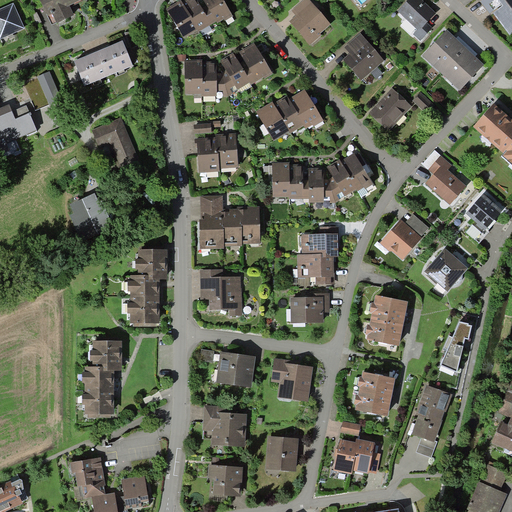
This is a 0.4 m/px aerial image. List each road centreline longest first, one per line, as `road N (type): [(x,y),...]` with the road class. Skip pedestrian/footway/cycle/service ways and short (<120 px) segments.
road 1 (residential): [(182,332),(185,195),(149,7)]
road 2 (track): [(511,217),(494,257),(440,498)]
road 3 (residential): [(403,172),(250,0)]
road 4 (residential): [(403,172),(350,275),(335,351)]
road 5 (residential): [(168,511),(182,332)]
road 6 (residential): [(0,74),(149,7)]
road 7 (residential): [(509,55),(403,172)]
road 8 (residential): [(335,351),(306,503)]
road 9 (residential): [(182,332),(335,351)]
